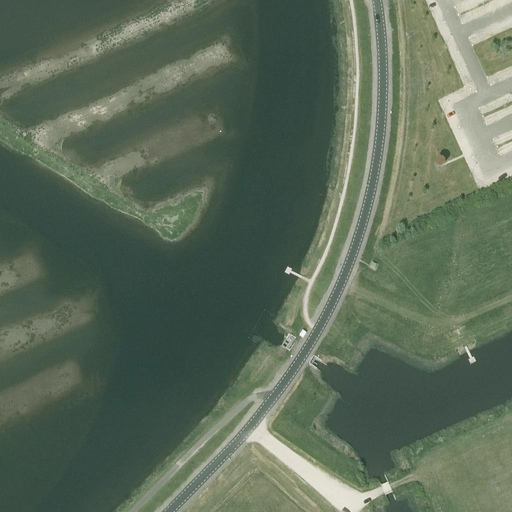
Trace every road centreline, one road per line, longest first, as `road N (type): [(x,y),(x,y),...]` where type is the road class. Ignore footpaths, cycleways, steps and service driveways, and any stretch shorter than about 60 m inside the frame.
road 1 (unclassified): [(375,0),(378,145),(338,289),(277,391),(167,511)]
road 2 (track): [(421,476),(346,503),(250,426)]
